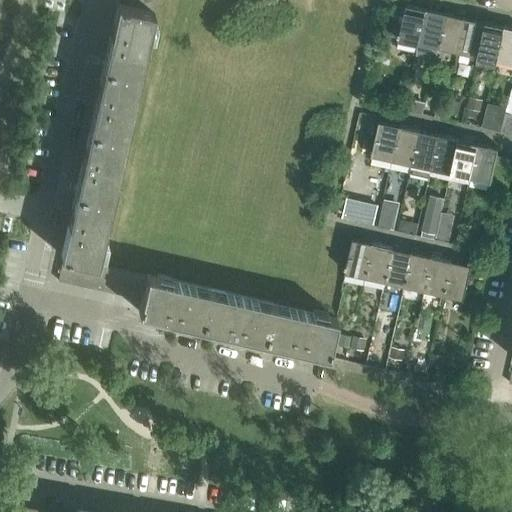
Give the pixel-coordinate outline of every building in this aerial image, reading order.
[(130,0),(129,6),(153,11),(156,0),(130,0)] [(117,3),(103,66),(139,75),(153,11),(129,6),(117,3)] [(407,3),(397,47),(417,52),(420,42),(427,7),(407,3)] [(427,7),(420,42),(439,46),(447,12),(427,7)] [(447,12),(439,46),(459,51),(466,16),(447,12)] [(466,16),(459,51),(478,55),(486,21),(466,16)] [(478,55),(476,64),(496,69),(498,60),(505,25),(486,21),(478,55)] [(511,26),(505,25),(498,60),(511,62),(511,26)] [(103,66),(88,130),(124,138),(139,75),(103,66)] [(484,124),(511,130),(511,109),(489,104),(484,124)] [(381,119),(373,154),(393,159),(401,124),(381,119)] [(401,124),(393,159),(413,163),(421,128),(401,124)] [(413,163),(411,171),(430,176),(432,167),(440,133),(421,128),(413,163)] [(110,200),(124,138),(88,130),(74,191),(110,200)] [(440,133),(432,167),(452,172),(460,137),(440,133)] [(460,137),(452,172),(471,176),(479,142),(460,137)] [(479,142),(471,176),(492,181),(489,192),(507,196),(511,174),(511,157),(498,154),(500,146),(479,142)] [(110,200),(74,191),(60,255),(63,256),(75,259),(86,261),(96,263),(110,200)] [(430,192),(425,232),(448,235),(451,211),(444,211),(446,194),(430,192)] [(381,224),(398,226),(401,199),(384,197),(381,224)] [(354,237),(346,271),(366,276),(374,241),(354,237)] [(386,280),(394,246),(374,241),(366,276),(386,280)] [(413,250),(394,246),(386,280),(405,285),(413,250)] [(425,289),(433,254),(413,250),(405,285),(425,289)] [(425,289),(445,293),(453,259),(433,254),(425,289)] [(70,282),(75,259),(63,256),(57,280),(70,282)] [(70,282),(81,285),(86,261),(75,259),(70,282)] [(473,263),(453,259),(445,293),(465,298),(473,263)] [(99,264),(96,263),(86,261),(81,285),(93,288),(99,264)] [(93,288),(105,290),(110,266),(99,264),(93,288)] [(105,290),(116,293),(122,269),(110,266),(105,290)] [(116,293),(128,295),(134,272),(122,269),(116,293)] [(145,274),(134,272),(128,295),(140,298),(145,274)] [(137,312),(201,326),(209,288),(146,273),(145,274),(140,298),(137,312)] [(201,326),(264,340),(273,302),(209,288),(201,326)] [(335,317),(273,302),(264,340),(327,355),(335,317)]
